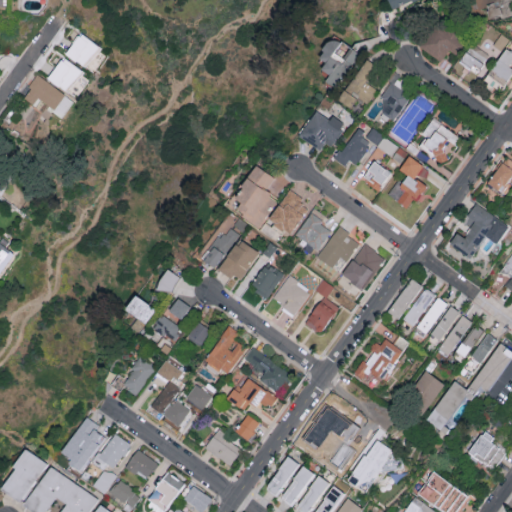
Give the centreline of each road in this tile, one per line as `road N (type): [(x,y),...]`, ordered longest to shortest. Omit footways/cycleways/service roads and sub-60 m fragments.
road 1 (residential): [(105,408),(258,511)]
road 2 (residential): [(226,511),(327,376)]
road 3 (residential): [(416,251),(511,119)]
road 4 (residential): [(327,376),(416,251)]
road 5 (residential): [(416,251),(297,168)]
road 6 (residential): [(327,376),(211,293)]
road 7 (residential): [(511,130),(407,62)]
